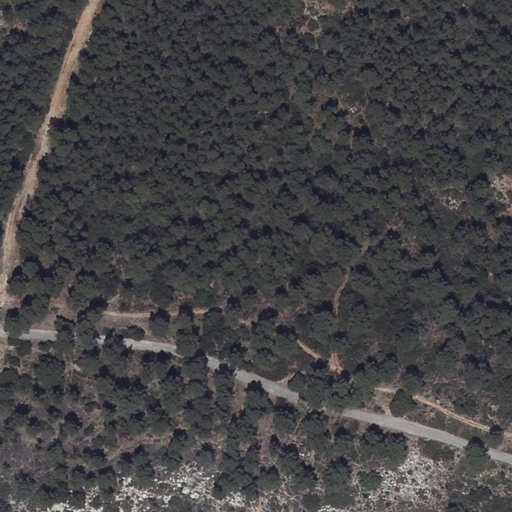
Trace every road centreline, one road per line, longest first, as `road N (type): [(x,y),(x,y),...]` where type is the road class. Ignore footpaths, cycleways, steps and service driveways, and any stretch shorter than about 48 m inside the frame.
road 1 (track): [(0,291),(166,315),(236,307),(293,330),(323,359),(389,394),(511,435)]
road 2 (unclassified): [(0,332),(165,349),(300,399),(511,460)]
